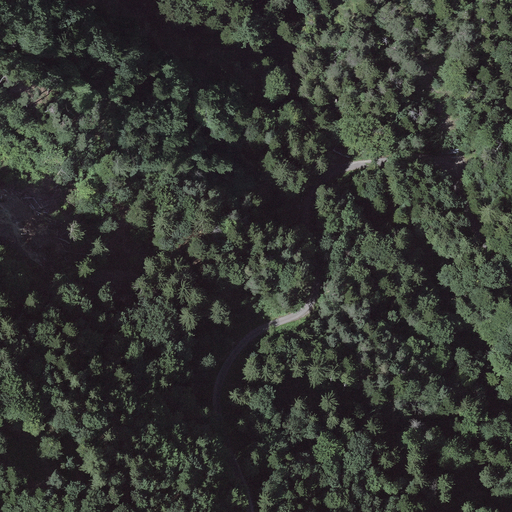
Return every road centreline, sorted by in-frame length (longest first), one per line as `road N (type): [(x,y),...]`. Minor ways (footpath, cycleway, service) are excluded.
road 1 (track): [(253,511),(218,421),(220,382),(261,332),(312,305),(321,276),(306,227),(316,189),(340,168),(382,158),(423,159),(448,174)]
road 2 (track): [(448,174),(496,267),(511,282)]
